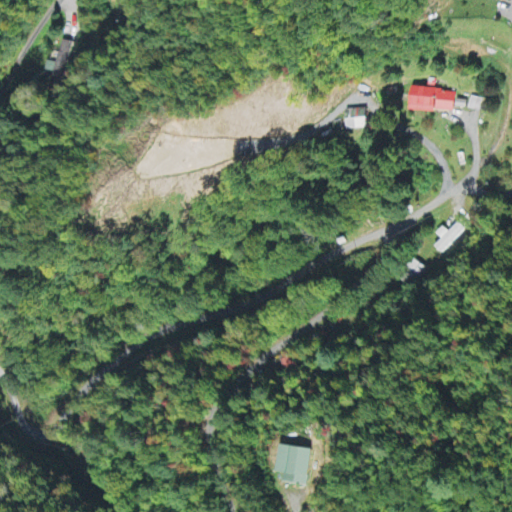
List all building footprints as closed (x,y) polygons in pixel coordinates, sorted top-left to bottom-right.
[(72,44),(63,42),(56,65),(49,63),(47,74),(63,78),(72,44)] [(457,93),(414,89),(412,111),(455,115),(457,93)] [(347,111),(348,131),(370,130),(369,110),(347,111)] [(437,236),(442,241),(434,249),(441,256),(467,228),(460,222),(449,234),(444,229),(437,236)] [(425,270),(414,261),(398,281),(409,290),(425,270)] [(308,488),(315,452),(288,447),(283,474),(288,476),(286,484),(308,488)]
